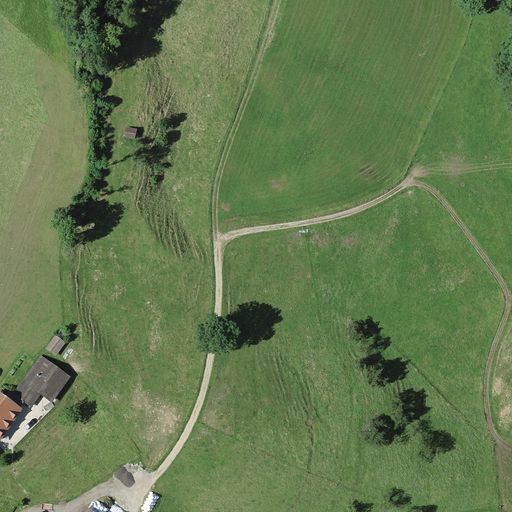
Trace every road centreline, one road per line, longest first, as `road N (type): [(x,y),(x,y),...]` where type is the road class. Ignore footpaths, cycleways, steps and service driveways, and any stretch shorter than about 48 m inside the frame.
road 1 (track): [(511,444),(495,438),(484,404),(504,293),(440,201),(424,185),(404,183)]
road 2 (track): [(218,242),(204,380),(187,430),(145,484)]
road 3 (track): [(274,0),(215,181),(218,242)]
road 4 (track): [(218,242),(354,210),(404,183)]
